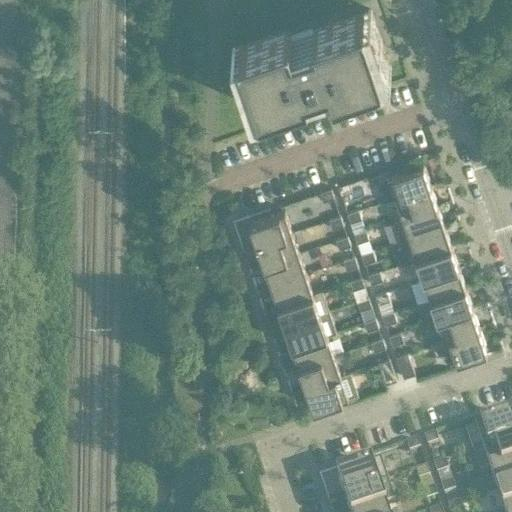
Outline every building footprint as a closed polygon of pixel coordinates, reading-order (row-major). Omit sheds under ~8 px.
[(289,28),(232,48),(242,77),(249,74),(258,102),(292,90),(293,90),(308,85),(329,77),(333,86),(391,68),(371,9),(292,37),(291,32),(289,28)] [(431,184),(423,162),(379,177),(386,199),(395,196),(431,184)] [(352,190),(349,181),(338,185),(341,194),(352,190)] [(438,204),(431,184),(395,196),(402,216),(438,204)] [(334,196),(331,187),(320,191),(323,200),(334,196)] [(445,224),(438,204),(402,216),(409,236),(445,224)] [(362,218),(359,208),(347,212),(351,222),(362,218)] [(292,231),(285,210),(250,222),(257,243),(292,231)] [(344,224),(341,214),(329,218),(332,228),(344,224)] [(452,245),(445,224),(409,236),(400,240),(407,260),(416,257),(452,245)] [(369,238),(366,229),(354,233),(358,242),(369,238)] [(299,251),(292,231),(257,243),(264,263),(299,251)] [(351,244),(348,235),(336,239),(339,248),(351,244)] [(459,265),(452,245),(416,257),(423,277),(459,265)] [(376,258),(373,249),(361,253),(364,262),(376,258)] [(306,272),(299,251),(264,263),(271,284),(306,272)] [(358,265),(355,255),(343,259),(346,269),(358,265)] [(466,286),(459,265),(423,277),(430,298),(466,286)] [(383,279),(380,269),(368,273),(371,283),(383,279)] [(313,292),(306,272),(271,284),(278,304),(313,292)] [(365,285),(362,276),(350,280),(353,289),(365,285)] [(473,306),(466,286),(430,298),(437,318),(473,306)] [(390,299),(387,290),(375,294),(378,303),(390,299)] [(320,313),(313,292),(278,304),(285,325),(320,313)] [(372,306),(368,296),(357,300),(360,309),(372,306)] [(480,326),(473,306),(437,318),(444,338),(480,326)] [(397,320),(394,310),(382,314),(385,324),(397,320)] [(327,333),(320,313),(285,325),(292,345),(327,333)] [(379,326),(375,317),(364,321),(367,330),(379,326)] [(487,348),(480,326),(444,338),(452,360),(487,348)] [(404,340),(401,331),(389,335),(392,344),(404,340)] [(334,353),(327,333),(292,345),(299,365),(334,353)] [(386,346),(382,337),(371,341),(374,350),(386,346)] [(415,372),(408,351),(396,355),(404,376),(415,372)] [(341,374),(334,353),(299,365),(306,386),(341,374)] [(397,379),(389,357),(378,361),(386,383),(397,379)] [(349,395),(341,374),(306,386),(313,407),(349,395)] [(473,451),(511,437),(511,420),(510,415),(466,430),(473,451)] [(439,443),(436,434),(424,438),(428,447),(439,443)] [(511,460),(511,437),(473,451),(480,472),(489,469),(511,460)] [(421,449),(418,440),(406,444),(409,453),(421,449)] [(388,480),(381,459),(336,474),(344,496),(379,484),(388,480)] [(511,483),(511,460),(489,469),(496,489),(511,483)] [(448,470),(445,461),(434,465),(437,474),(448,470)] [(430,477),(427,467),(416,471),(419,480),(430,477)] [(455,491),(452,481),(441,485),(444,494),(455,491)] [(511,506),(511,483),(496,489),(503,510),(511,506)] [(362,511),(386,504),(379,484),(344,496),(349,511),(362,511)] [(437,497),(434,488),(423,492),(426,501),(437,497)] [(459,511),(462,511),(459,502),(448,505),(449,511),(459,511)]
